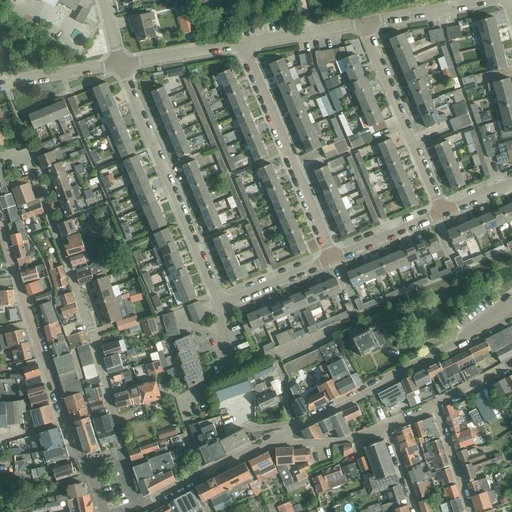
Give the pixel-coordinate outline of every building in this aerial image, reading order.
[(5,0),(10,2),(11,0),(45,0),(56,6),(58,2),(74,12),(81,0),(5,0)] [(75,20),(82,24),(90,12),(82,7),(75,20)] [(136,31),(139,42),(156,37),(152,21),(155,20),(153,13),(130,19),(131,26),(136,25),(138,31),(136,31)] [(478,21),(481,34),(497,30),(494,17),(478,21)] [(459,26),(453,27),(455,39),(462,38),(459,26)] [(455,39),(453,27),(446,28),(448,40),(455,39)] [(442,29),(435,30),(438,43),(444,41),(442,29)] [(438,43),(435,30),(428,31),(431,44),(438,43)] [(481,34),(484,47),(501,43),(497,30),(481,34)] [(408,32),(390,40),(394,51),(409,45),(406,40),(411,38),(408,32)] [(451,43),(454,51),(460,49),(457,41),(451,43)] [(484,47),(487,59),(504,55),(501,43),(484,47)] [(394,51),(399,62),(413,56),(409,45),(394,51)] [(441,47),(444,57),(449,55),(446,46),(441,47)] [(341,60),(342,60),(349,57),(345,47),(339,49),(341,60)] [(317,64),(324,63),(322,51),(315,53),(317,64)] [(311,53),(305,54),(307,66),(313,65),(311,53)] [(453,55),(456,64),(461,63),(458,53),(453,55)] [(307,66),(305,54),(299,55),(301,67),(307,66)] [(342,60),(346,72),(361,66),(356,54),(349,57),(342,60)] [(444,57),(448,68),(449,68),(453,66),(449,55),(444,57)] [(504,55),(487,59),(490,71),(507,67),(504,55)] [(399,62),(404,73),(418,67),(413,56),(399,62)] [(270,64),(275,76),(288,70),(283,58),(270,64)] [(427,63),(430,71),(442,66),(438,58),(427,63)] [(169,70),(170,76),(186,72),(185,65),(169,70)] [(428,76),(426,71),(423,65),(418,67),(404,73),(408,84),(422,78),(428,76)] [(346,72),(351,83),(365,77),(361,66),(346,72)] [(448,68),(451,79),(457,77),(453,66),(449,68),(448,68)] [(218,75),(223,86),(236,81),(231,70),(218,75)] [(275,76),(279,87),(293,81),(288,70),(275,76)] [(320,72),(324,81),(329,79),(325,70),(320,72)] [(311,74),(316,84),(321,82),(316,72),(311,74)] [(461,79),(463,85),(475,81),(473,75),(461,79)] [(413,95),(427,89),(427,90),(433,88),(430,81),(428,76),(422,78),(408,84),(413,95)] [(183,79),(188,90),(192,89),(187,77),(183,79)] [(351,83),(356,94),(370,88),(365,77),(351,83)] [(457,77),(451,79),(455,89),(460,88),(457,77)] [(279,87),(284,98),(298,92),(295,86),(300,84),(298,79),(293,81),(279,87)] [(329,79),(324,81),(328,91),(333,89),(329,79)] [(496,82),(488,84),(489,91),(495,89),(497,96),(511,91),(511,87),(510,79),(496,82)] [(223,86),(228,97),(241,91),(236,81),(223,86)] [(475,81),(463,85),(469,102),(477,99),(481,98),(475,81)] [(321,82),(316,84),(320,94),(325,92),(321,82)] [(342,85),(344,93),(353,91),(351,82),(342,85)] [(97,100),(112,94),(107,83),(93,89),(97,100)] [(195,85),(200,96),(204,94),(199,83),(195,85)] [(151,93),(156,104),(169,99),(164,87),(151,93)] [(356,94),(360,105),(374,99),(370,88),(356,94)] [(188,91),(192,101),(197,99),(192,89),(188,91)] [(413,95),(417,106),(432,101),(427,90),(427,89),(413,95)] [(228,97),(232,108),(245,102),(241,91),(228,97)] [(511,91),(497,96),(500,108),(511,104),(511,91)] [(284,98),(288,109),(302,103),(308,101),(306,96),(300,98),(298,92),(284,98)] [(330,94),(334,103),(338,101),(339,102),(346,98),(343,92),(336,95),(335,92),(330,94)] [(97,100),(102,112),(117,106),(112,94),(97,100)] [(200,96),(204,107),(209,105),(204,94),(200,96)] [(321,98),(325,107),(330,105),(326,96),(321,98)] [(72,110),(78,108),(73,97),(68,99),(72,110)] [(417,106),(422,118),(436,112),(434,105),(440,102),(438,98),(432,101),(417,106)] [(156,104),(161,114),(173,109),(169,99),(156,104)] [(192,101),(197,112),(201,110),(197,99),(192,101)] [(360,105),(365,116),(379,110),(374,99),(360,105)] [(64,101),(52,106),(58,120),(60,125),(72,121),(70,115),(64,101)] [(338,101),(334,103),(337,113),(342,111),(339,102),(338,101)] [(232,108),(237,119),(250,113),(245,102),(232,108)] [(288,109),(293,120),(307,114),(302,103),(288,109)] [(470,106),(473,114),(479,113),(475,104),(470,106)] [(511,104),(500,108),(503,120),(511,118),(511,104)] [(204,107),(209,118),(213,116),(209,105),(204,107)] [(330,105),(325,107),(329,116),(334,114),(330,105)] [(47,125),(58,120),(52,106),(41,111),(47,125)] [(107,123),(122,117),(117,106),(102,112),(97,114),(99,119),(104,117),(107,123)] [(78,108),(72,110),(75,116),(81,114),(78,108)] [(161,114),(165,125),(178,120),(173,109),(161,114)] [(197,112),(201,123),(206,121),(201,110),(197,112)] [(379,110),(365,116),(370,128),(384,122),(379,110)] [(35,130),(47,125),(41,111),(29,115),(35,130)] [(436,112),(422,118),(427,129),(447,121),(444,114),(438,117),(436,112)] [(237,119),(241,129),(254,124),(250,113),(237,119)] [(449,120),(451,126),(469,119),(467,113),(464,114),(449,120)] [(479,113),(473,114),(477,124),(482,123),(479,113)] [(293,120),(298,131),(311,126),(307,114),(293,120)] [(339,117),(342,125),(348,123),(344,114),(339,117)] [(209,118),(213,128),(218,126),(213,116),(209,118)] [(110,129),(112,135),(126,129),(122,117),(107,123),(107,124),(101,126),(104,132),(110,129)] [(511,118),(503,120),(498,122),(501,134),(511,131),(511,118)] [(469,119),(451,126),(454,133),(472,125),(469,119)] [(165,125),(170,136),(182,131),(178,120),(165,125)] [(201,123),(206,133),(210,132),(206,121),(201,123)] [(0,145),(5,144),(4,140),(9,138),(7,128),(4,122),(1,123),(0,123),(0,145)] [(348,138),(353,136),(348,123),(342,125),(348,138)] [(241,129),(246,140),(259,135),(254,124),(241,129)] [(298,131),(302,142),(316,136),(321,135),(316,124),(311,126),(298,131)] [(213,128),(218,139),(223,137),(218,126),(213,128)] [(335,129),(340,141),(344,139),(339,127),(335,129)] [(117,146),(117,147),(131,140),(126,129),(112,135),(107,137),(111,149),(117,146)] [(369,140),(383,135),(381,130),(372,134),(372,133),(367,135),(369,140)] [(478,141),(475,130),(470,132),(473,143),(478,141)] [(88,131),(82,133),(84,139),(91,137),(88,131)] [(170,136),(174,147),(187,142),(182,131),(170,136)] [(210,132),(206,133),(211,145),(215,143),(210,132)] [(67,134),(64,135),(67,141),(72,138),(70,133),(67,134)] [(360,133),(353,136),(348,138),(350,143),(362,138),(360,133)] [(246,140),(250,151),(263,145),(259,135),(246,140)] [(482,138),(483,144),(490,143),(496,142),(494,135),(482,138)] [(316,136),(302,142),(307,154),(326,146),(324,141),(319,144),(316,136)] [(73,148),(85,144),(82,137),(71,141),(73,148)] [(227,147),(223,137),(218,139),(222,150),(227,148),(227,147)] [(362,138),(350,143),(352,149),(364,144),(362,138)] [(332,144),(335,150),(346,145),(344,139),(340,141),(332,144)] [(41,145),(44,151),(55,146),(53,140),(41,145)] [(117,146),(111,149),(114,154),(119,152),(122,158),(136,152),(131,140),(117,147),(117,146)] [(378,145),(383,157),(396,151),(391,140),(378,145)] [(501,156),(497,157),(498,164),(511,160),(511,140),(506,142),(498,144),(501,156)] [(434,147),(439,158),(452,153),(447,141),(434,147)] [(482,153),(478,141),(473,143),(477,154),(482,153)] [(187,142),(174,147),(179,158),(192,153),(187,142)] [(490,143),(483,144),(488,158),(494,156),(490,143)] [(263,145),(250,151),(255,162),(268,157),(263,145)] [(346,145),(335,150),(337,155),(348,151),(346,145)] [(402,155),(409,153),(406,145),(399,148),(402,155)] [(232,159),(227,148),(222,150),(227,161),(232,159)] [(84,149),(70,155),(71,159),(85,153),(84,149)] [(214,153),(219,164),(224,162),(219,151),(214,153)] [(383,157),(388,168),(401,162),(396,151),(383,157)] [(43,170),(48,168),(57,165),(52,152),(38,157),(43,170)] [(355,155),(360,166),(365,164),(360,153),(355,155)] [(439,158),(443,169),(456,164),(452,153),(439,158)] [(481,165),(481,166),(486,165),(482,153),(477,154),(477,155),(481,165)] [(477,155),(472,156),(475,167),(481,165),(477,155)] [(124,161),(129,173),(142,167),(137,156),(124,161)] [(347,158),(352,170),(357,168),(352,156),(347,158)] [(232,159),(227,161),(232,172),(237,169),(232,159)] [(0,187),(0,188),(4,197),(11,194),(1,162),(0,162),(0,187)] [(183,167),(188,178),(200,172),(195,162),(183,167)] [(219,164),(223,175),(229,173),(224,162),(219,164)] [(388,168),(392,179),(405,173),(401,162),(388,168)] [(48,168),(53,180),(67,174),(62,163),(57,165),(48,168)] [(360,166),(365,178),(369,175),(365,164),(360,166)] [(443,169),(448,180),(461,175),(456,164),(443,169)] [(258,170),(263,181),(276,176),(271,165),(258,170)] [(481,166),(484,177),(489,175),(486,165),(481,166)] [(129,173),(133,185),(147,179),(142,167),(129,173)] [(315,172),(319,183),(333,178),(328,167),(315,172)] [(352,170),(356,181),(361,179),(357,168),(352,170)] [(107,175),(110,182),(117,178),(114,172),(107,175)] [(188,178),(192,189),(204,183),(200,172),(188,178)] [(223,175),(228,187),(233,184),(229,173),(223,175)] [(392,179),(396,189),(409,184),(405,173),(392,179)] [(53,180),(58,192),(71,187),(67,174),(53,180)] [(365,178),(369,188),(374,186),(369,175),(365,178)] [(461,175),(448,180),(452,190),(465,185),(461,175)] [(10,182),(19,206),(27,203),(35,200),(26,176),(10,182)] [(265,186),(267,192),(280,187),(276,176),(263,181),(259,183),(261,188),(265,186)] [(333,178),(319,183),(324,194),(337,189),(342,187),(337,176),(333,178)] [(234,180),(239,191),(245,189),(240,178),(234,180)] [(133,185),(138,196),(152,191),(147,179),(133,185)] [(356,181),(361,192),(366,190),(361,179),(356,181)] [(109,182),(104,184),(106,190),(112,187),(109,182)] [(192,189),(197,200),(209,195),(204,183),(192,189)] [(228,187),(233,197),(238,195),(233,184),(228,187)] [(396,189),(401,201),(414,195),(409,184),(396,189)] [(369,188),(373,198),(378,196),(374,186),(369,188)] [(58,192),(62,204),(76,199),(71,187),(58,192)] [(267,192),(272,203),(285,198),(280,187),(267,192)] [(239,191),(244,202),(248,200),(259,195),(258,191),(247,196),(245,189),(239,191)] [(324,194),(329,206),(342,200),(337,189),(324,194)] [(361,192),(366,203),(370,201),(366,190),(361,192)] [(138,196),(143,208),(157,202),(152,191),(138,196)] [(11,223),(15,222),(20,220),(11,194),(4,197),(0,198),(3,210),(9,208),(10,213),(8,213),(11,223)] [(197,200),(201,210),(213,205),(209,195),(197,200)] [(233,197),(238,209),(243,206),(238,195),(233,197)] [(414,195),(401,201),(406,211),(419,206),(414,195)] [(378,210),(383,208),(378,196),(373,198),(378,210)] [(272,203),(276,214),(289,209),(285,198),(272,203)] [(38,199),(35,200),(27,203),(32,217),(44,213),(41,203),(40,204),(38,199)] [(76,199),(62,204),(67,217),(81,212),(76,199)] [(244,202),(248,213),(253,211),(248,200),(244,202)] [(329,206),(333,217),(346,211),(342,200),(329,206)] [(366,203),(370,214),(375,212),(370,201),(366,203)] [(143,208),(148,219),(162,213),(157,202),(143,208)] [(27,203),(19,206),(24,220),(32,217),(27,203)] [(119,205),(113,207),(116,213),(122,210),(119,204),(119,205)] [(511,204),(503,208),(509,222),(511,221),(511,204)] [(201,210),(206,222),(218,216),(213,205),(201,210)] [(101,209),(105,218),(112,215),(108,206),(101,209)] [(243,206),(238,209),(242,218),(247,216),(243,206)] [(387,218),(383,208),(378,210),(382,220),(387,218)] [(503,208),(492,213),(498,227),(509,222),(503,208)] [(276,214),(281,225),(294,219),(289,209),(276,214)] [(248,213),(253,224),(257,222),(253,211),(248,213)] [(333,217),(338,228),(350,222),(346,211),(333,217)] [(375,212),(370,214),(374,224),(379,222),(375,212)] [(162,213),(148,219),(152,230),(166,225),(162,213)] [(492,213),(481,217),(487,231),(498,227),(492,213)] [(218,216),(206,222),(210,233),(223,227),(218,216)] [(481,217),(470,222),(475,236),(487,231),(481,217)] [(281,225),(285,236),(298,230),(294,219),(281,225)] [(11,236),(14,246),(22,244),(21,242),(24,241),(30,239),(24,231),(20,220),(15,222),(18,234),(11,236)] [(58,225),(63,238),(77,232),(72,220),(58,225)] [(253,224),(257,234),(262,232),(257,222),(253,224)] [(350,222),(338,228),(342,239),(355,233),(350,222)] [(470,222),(459,227),(465,241),(475,236),(470,222)] [(249,237),(253,235),(249,225),(245,226),(249,237)] [(129,227),(123,230),(125,236),(135,232),(133,226),(129,228),(129,227),(129,228),(129,227)] [(465,241),(459,227),(448,231),(455,251),(460,249),(458,244),(465,241)] [(154,234),(159,246),(173,240),(168,229),(154,234)] [(285,236),(290,246),(303,241),(298,230),(285,236)] [(65,244),(70,256),(83,251),(87,250),(82,238),(80,232),(68,236),(70,242),(65,244)] [(257,234),(262,245),(266,243),(262,232),(257,234)] [(214,240),(218,250),(230,245),(226,235),(214,240)] [(254,248),(258,246),(253,235),(249,237),(250,238),(242,241),(243,244),(251,241),(254,248)] [(436,236),(425,241),(431,255),(436,253),(439,259),(445,256),(436,236)] [(159,246),(153,249),(158,260),(178,252),(173,240),(159,246)] [(24,241),(21,242),(22,244),(14,246),(19,266),(32,262),(30,257),(39,254),(37,250),(35,251),(30,252),(28,246),(25,246),(24,241)] [(303,241),(290,246),(294,257),(307,252),(303,241)] [(425,241),(414,245),(423,266),(427,264),(424,258),(431,255),(425,241)] [(266,256),(271,254),(266,243),(262,245),(266,256)] [(218,250),(223,261),(235,256),(230,245),(218,250)] [(414,245),(403,250),(409,264),(415,262),(418,268),(423,266),(414,245)] [(258,259),(263,257),(258,246),(254,248),(258,259)] [(503,246),(494,249),(496,255),(505,251),(503,246)] [(496,255),(494,249),(485,253),(487,258),(496,255)] [(403,250),(392,255),(398,269),(409,264),(403,250)] [(83,251),(70,256),(73,266),(86,261),(86,259),(88,258),(87,256),(85,257),(83,251)] [(238,254),(241,261),(247,259),(244,251),(238,254)] [(166,263),(168,269),(182,263),(178,252),(158,260),(156,261),(159,266),(166,263)] [(266,256),(271,267),(275,265),(271,254),(266,256)] [(140,255),(135,258),(137,264),(143,261),(140,255)] [(392,255),(381,259),(387,273),(398,269),(392,255)] [(480,255),(472,259),(474,264),(482,260),(480,255)] [(223,261),(227,272),(240,267),(235,256),(223,261)] [(267,268),(263,257),(258,259),(263,270),(267,268)] [(474,264),(472,259),(463,263),(460,257),(455,259),(460,270),(474,264)] [(46,261),(56,289),(68,286),(66,279),(66,278),(62,266),(54,269),(51,259),(46,261)] [(381,259),(370,264),(376,278),(387,273),(381,259)] [(93,281),(100,278),(107,276),(104,268),(105,268),(103,261),(83,267),(85,271),(77,274),(81,284),(93,281)] [(447,269),(439,273),(441,278),(455,272),(450,261),(445,263),(447,269)] [(168,269),(161,272),(163,277),(164,277),(167,283),(168,283),(173,280),(187,275),(182,263),(168,269)] [(370,264),(359,269),(364,283),(376,278),(370,264)] [(40,272),(40,273),(46,271),(44,265),(21,272),(24,284),(39,280),(37,273),(40,272)] [(240,267),(227,272),(232,283),(244,278),(240,267)] [(364,283),(359,269),(347,274),(353,287),(364,283)] [(441,278),(439,273),(429,277),(431,282),(441,278)] [(168,283),(173,294),(192,286),(187,275),(173,280),(168,283)] [(107,276),(100,278),(93,281),(95,287),(91,288),(92,293),(96,292),(112,286),(109,276),(107,276)] [(153,284),(150,277),(150,278),(144,280),(146,286),(148,291),(155,289),(153,284)] [(425,278),(416,282),(419,287),(427,283),(425,278)] [(336,279),(325,283),(331,297),(342,292),(336,279)] [(40,286),(41,285),(40,282),(25,286),(28,297),(42,293),(40,286)] [(419,287),(416,282),(407,286),(409,291),(419,287)] [(117,295),(125,294),(124,283),(115,284),(117,295)] [(325,283),(314,288),(320,302),(331,297),(325,283)] [(96,304),(100,303),(100,302),(116,297),(112,286),(96,292),(98,298),(94,299),(96,304)] [(192,286),(173,294),(177,306),(197,298),(192,286)] [(314,288),(303,293),(311,312),(322,307),(320,302),(314,288)] [(403,288),(394,291),(397,296),(405,293),(403,288)] [(1,292),(0,292),(0,291),(0,306),(14,305),(13,290),(1,292)] [(397,296),(394,291),(385,295),(387,300),(397,296)] [(35,297),(37,303),(52,299),(50,293),(35,297)] [(54,306),(56,311),(63,308),(75,303),(76,303),(72,293),(60,298),(62,304),(54,306)] [(303,293),(292,297),(298,311),(305,308),(306,311),(304,312),(310,327),(307,328),(308,332),(318,328),(316,324),(311,312),(303,293)] [(100,315),(104,313),(112,310),(120,308),(124,306),(122,300),(130,298),(129,294),(116,298),(116,297),(100,302),(100,303),(102,309),(98,310),(100,315)] [(292,297),(281,302),(287,316),(293,313),(295,319),(300,317),(297,311),(298,311),(292,297)] [(380,297),(372,301),(374,306),(382,302),(380,297)] [(374,306),(372,301),(362,305),(359,299),(354,301),(359,312),(374,306)] [(159,300),(153,303),(158,313),(164,311),(159,300)] [(187,306),(190,312),(201,307),(199,301),(187,306)] [(281,302),(270,307),(275,320),(287,316),(281,302)] [(347,311),(338,315),(340,320),(355,313),(350,302),(344,305),(347,311)] [(44,327),(44,328),(54,325),(52,319),(54,318),(50,303),(38,307),(46,326),(44,327)] [(63,308),(56,311),(60,323),(66,321),(65,318),(78,313),(75,303),(63,308)] [(190,312),(192,318),(204,313),(201,307),(190,312)] [(270,307),(259,311),(265,325),(275,320),(270,307)] [(123,319),(120,308),(112,310),(104,313),(106,319),(102,321),(103,325),(116,321),(123,319)] [(162,314),(164,320),(175,317),(174,311),(162,314)] [(265,325),(259,311),(247,316),(248,317),(241,320),(246,333),(265,325)] [(204,313),(192,318),(195,324),(206,319),(204,313)] [(123,319),(116,321),(119,330),(129,326),(139,323),(137,314),(136,314),(129,317),(127,318),(123,319)] [(340,320),(338,315),(329,319),(331,323),(340,320)] [(164,320),(166,326),(177,323),(175,317),(164,320)] [(149,320),(141,322),(146,337),(158,333),(156,326),(152,327),(149,320)] [(54,325),(44,328),(50,345),(54,344),(53,341),(57,340),(58,343),(64,341),(58,323),(56,324),(54,325)] [(140,323),(132,326),(135,332),(143,329),(140,323)] [(166,326),(167,332),(179,328),(177,323),(166,326)] [(64,328),(67,338),(78,334),(76,328),(71,330),(70,326),(64,328)] [(179,328),(167,332),(169,337),(180,334),(179,328)] [(296,337),(294,333),(291,328),(286,331),(291,341),(296,337)] [(489,341),(469,350),(476,364),(484,360),(481,355),(490,350),(492,353),(494,352),(501,363),(511,357),(511,334),(509,328),(488,338),(489,341)] [(294,333),(296,337),(305,334),(303,329),(294,333)] [(367,353),(385,344),(378,331),(372,334),(370,329),(362,333),(362,331),(357,334),(355,329),(348,333),(360,358),(367,354),(367,353)] [(24,343),(21,330),(0,335),(0,342),(2,349),(16,346),(15,345),(24,343)] [(286,331),(281,333),(285,343),(291,341),(286,331)] [(72,350),(77,348),(88,344),(84,332),(78,334),(67,338),(68,338),(72,350)] [(285,343),(281,333),(275,335),(280,346),(285,343)] [(174,340),(179,352),(194,346),(196,345),(191,334),(174,340)] [(102,346),(106,357),(128,351),(125,340),(124,339),(102,346)] [(324,360),(333,379),(341,395),(356,388),(355,386),(361,383),(347,353),(343,355),(336,340),(319,348),(319,349),(324,360)] [(54,344),(50,345),(54,359),(63,356),(70,354),(69,353),(68,351),(64,341),(58,343),(54,344)] [(15,345),(16,346),(17,350),(12,351),(15,363),(31,359),(27,342),(24,343),(15,345)] [(262,346),(264,351),(274,347),(272,342),(262,346)] [(77,348),(78,354),(90,351),(88,344),(77,348)] [(178,353),(182,364),(197,358),(199,358),(194,346),(179,352),(178,353)] [(106,358),(104,359),(106,364),(106,366),(108,371),(109,374),(109,373),(115,372),(121,370),(124,369),(123,367),(131,365),(128,355),(134,353),(132,349),(128,351),(106,357),(106,358)] [(319,362),(324,360),(319,349),(314,351),(319,362)] [(157,352),(160,359),(163,368),(167,367),(163,350),(157,352)] [(469,350),(440,364),(444,373),(446,377),(461,370),(462,372),(475,366),(476,365),(476,364),(469,350)] [(78,354),(80,361),(92,358),(90,351),(78,354)] [(313,365),(319,362),(314,351),(308,354),(313,365)] [(63,356),(54,359),(60,375),(76,370),(70,354),(63,356)] [(308,367),(313,365),(308,354),(303,356),(308,367)] [(302,370),(308,367),(303,356),(297,359),(302,370)] [(80,361),(82,367),(94,364),(92,358),(80,361)] [(180,365),(185,377),(199,370),(202,370),(197,358),(182,364),(180,365)] [(21,381),(25,379),(31,378),(41,375),(38,364),(36,359),(26,362),(28,368),(23,369),(24,374),(10,375),(10,379),(18,380),(21,381)] [(163,372),(162,368),(163,368),(160,359),(160,362),(146,366),(149,377),(163,372)] [(297,372),(302,370),(297,359),(292,361),(297,372)] [(298,374),(297,372),(292,361),(283,365),(289,378),(298,374)] [(275,371),(272,362),(270,363),(252,371),(255,380),(275,371)] [(440,396),(467,382),(461,372),(447,379),(446,377),(444,373),(440,364),(439,363),(427,369),(431,379),(439,394),(440,396)] [(82,367),(84,374),(96,371),(94,364),(82,367)] [(463,372),(468,381),(480,375),(475,366),(463,372)] [(427,369),(412,376),(417,388),(430,381),(430,380),(431,379),(427,369)] [(60,375),(67,398),(82,394),(82,396),(84,395),(76,370),(60,375)] [(199,370),(185,377),(183,377),(187,388),(204,382),(199,370)] [(84,374),(86,381),(88,380),(98,378),(96,371),(84,374)] [(220,401),(254,390),(254,386),(256,385),(252,374),(215,386),(220,401)] [(28,393),(30,398),(46,393),(41,375),(31,378),(25,379),(28,389),(20,391),(21,396),(28,393)] [(417,388),(412,376),(402,381),(403,383),(380,395),(384,403),(387,409),(407,398),(411,407),(435,396),(430,385),(418,391),(417,388)] [(88,380),(90,386),(91,386),(100,382),(99,377),(98,378),(88,380)] [(317,387),(320,393),(324,391),(330,401),(341,395),(333,379),(317,387)] [(496,384),(494,385),(496,388),(501,398),(507,395),(511,404),(511,392),(505,379),(496,384)] [(156,381),(139,386),(144,404),(161,399),(156,381)] [(254,386),(254,390),(254,392),(262,409),(278,402),(271,386),(267,388),(264,382),(256,385),(254,386)] [(127,389),(127,390),(132,405),(139,403),(140,405),(144,404),(139,386),(139,385),(127,389)] [(90,386),(85,387),(91,411),(103,407),(101,401),(104,400),(101,387),(92,390),(91,386),(90,386)] [(309,412),(304,401),(302,397),(300,398),(296,389),(291,392),(296,401),(291,404),(298,418),(309,412)] [(132,405),(127,390),(114,394),(118,409),(132,405)] [(324,391),(320,393),(304,401),(309,412),(330,401),(324,391)] [(496,418),(496,417),(482,391),(471,398),(485,424),(496,418)] [(28,411),(31,410),(50,404),(46,393),(30,398),(32,405),(29,406),(29,404),(27,404),(25,400),(28,411)] [(72,413),(87,409),(82,396),(82,394),(67,398),(65,399),(70,414),(72,413)] [(22,413),(28,411),(25,400),(20,401),(22,413)] [(12,425),(10,402),(5,402),(5,401),(0,401),(0,427),(7,427),(7,425),(12,425)] [(10,402),(12,425),(23,424),(22,413),(20,401),(10,402)] [(55,421),(50,404),(31,410),(33,416),(30,417),(31,419),(29,419),(30,424),(34,423),(36,427),(55,421)] [(357,405),(342,412),(346,422),(361,414),(357,405)] [(442,408),(452,436),(472,429),(470,425),(467,426),(466,423),(458,425),(456,419),(460,418),(457,409),(453,410),(452,408),(451,405),(442,408)] [(87,409),(72,413),(85,454),(99,449),(87,409)] [(470,415),(477,428),(480,427),(484,424),(477,411),(470,415)] [(329,418),(328,418),(334,429),(338,438),(343,438),(352,435),(351,434),(350,431),(346,422),(342,412),(341,412),(337,414),(329,418)] [(94,420),(98,435),(113,430),(111,423),(110,424),(108,416),(94,420)] [(214,461),(227,454),(226,454),(221,440),(213,424),(220,421),(219,417),(198,422),(203,434),(213,461),(214,461)] [(433,417),(414,425),(415,427),(420,444),(425,443),(424,441),(423,438),(432,434),(434,440),(439,438),(433,417)] [(302,431),(300,432),(302,436),(303,438),(303,439),(305,439),(311,439),(317,439),(326,438),(329,438),(326,433),(334,429),(328,418),(320,422),(313,425),(307,429),(302,431)] [(197,448),(204,466),(213,461),(203,434),(198,422),(189,425),(193,437),(197,448)] [(41,447),(42,449),(43,452),(64,445),(59,427),(38,433),(40,440),(32,443),(33,448),(36,447),(37,449),(41,447)] [(395,433),(401,450),(415,445),(410,430),(412,429),(411,427),(395,433)] [(482,433),(480,427),(477,428),(474,429),(474,428),(472,429),(452,436),(456,450),(474,444),(472,438),(476,436),(476,434),(482,433)] [(243,429),(221,440),(226,454),(249,442),(243,429)] [(113,430),(98,435),(100,444),(110,442),(110,443),(112,443),(113,446),(118,445),(114,430),(113,430)] [(166,437),(164,431),(158,433),(160,439),(166,437)] [(370,495),(386,490),(400,485),(396,473),(396,472),(395,473),(393,467),(394,467),(393,466),(391,461),(392,461),(391,460),(389,454),(389,453),(387,448),(387,447),(386,447),(384,442),(385,441),(384,440),(383,441),(384,441),(378,443),(376,443),(377,444),(372,445),(371,445),(371,446),(366,448),(365,448),(364,448),(365,449),(367,454),(367,455),(369,461),(369,462),(370,462),(372,467),(371,467),(372,468),(374,472),(363,476),(370,495)] [(445,453),(440,440),(429,444),(426,445),(429,452),(423,454),(425,460),(428,459),(431,458),(445,453)] [(157,457),(166,453),(165,448),(159,449),(157,443),(140,448),(129,452),(132,461),(143,458),(143,455),(155,451),(157,457)] [(334,445),(335,461),(352,452),(352,444),(344,445),(334,445)] [(43,452),(42,449),(31,453),(32,456),(33,456),(34,459),(45,456),(48,464),(68,457),(64,445),(43,452)] [(415,445),(401,450),(407,467),(419,462),(420,465),(422,464),(419,457),(414,459),(412,452),(417,450),(415,445)] [(0,457),(14,456),(25,454),(27,454),(21,454),(20,448),(1,451),(1,447),(0,446),(0,457)] [(293,462),(309,461),(308,450),(293,451),(293,448),(276,449),(277,466),(285,488),(294,484),(289,471),(285,472),(285,470),(286,469),(285,466),(294,465),(293,462)] [(457,453),(462,467),(486,459),(484,452),(479,454),(476,449),(469,451),(470,452),(467,453),(466,450),(457,453)] [(133,468),(138,482),(154,476),(159,474),(164,472),(175,466),(170,452),(148,460),(149,462),(133,468)] [(250,463),(258,479),(259,482),(278,473),(268,453),(250,463)] [(449,466),(445,453),(431,458),(428,459),(425,460),(427,464),(432,462),(432,463),(433,467),(436,466),(437,470),(449,466)] [(486,459),(462,467),(466,480),(476,477),(473,469),(496,461),(495,456),(486,459)] [(357,459),(362,472),(370,469),(365,457),(357,459)] [(27,470),(26,462),(18,463),(19,471),(27,470)] [(37,467),(38,471),(39,476),(54,472),(56,480),(74,475),(74,474),(76,470),(75,468),(72,467),(71,462),(57,466),(57,464),(49,466),(37,467)] [(294,472),(299,481),(308,477),(306,472),(311,470),(308,463),(298,467),(299,470),(294,472)] [(242,491),(248,488),(245,482),(252,478),(246,464),(215,479),(215,478),(209,481),(209,482),(196,489),(203,502),(224,492),(227,498),(232,496),(231,494),(241,489),(242,491)] [(342,468),(346,480),(358,476),(354,464),(342,468)] [(322,472),(323,474),(312,478),(317,493),(345,483),(339,466),(322,472)] [(408,470),(413,485),(422,482),(428,480),(431,479),(429,472),(423,475),(420,466),(408,470)] [(431,474),(432,479),(436,477),(438,481),(441,480),(443,485),(454,481),(449,468),(435,473),(431,474)] [(154,476),(138,482),(143,495),(146,496),(176,480),(171,471),(165,475),(164,472),(159,474),(154,476)] [(50,502),(66,499),(87,495),(85,490),(86,488),(85,485),(84,485),(82,482),(79,483),(76,478),(63,480),(64,486),(66,486),(66,493),(49,496),(50,502)] [(477,481),(468,484),(473,498),(491,491),(487,478),(477,481)] [(259,482),(258,479),(249,484),(256,497),(262,494),(258,486),(261,484),(259,482)] [(422,482),(413,485),(418,499),(429,495),(428,493),(429,492),(428,488),(430,487),(428,480),(422,482)] [(400,485),(386,490),(391,503),(405,498),(400,485)] [(443,496),(445,503),(459,499),(455,486),(444,490),(444,492),(443,492),(445,496),(443,496)] [(493,503),(492,500),(497,499),(494,490),(491,491),(473,498),(472,498),(477,511),(489,507),(488,505),(493,503)] [(174,500),(175,502),(179,511),(192,511),(201,508),(192,491),(174,500)] [(91,511),(91,509),(92,509),(91,502),(90,503),(88,495),(87,495),(66,499),(67,507),(71,506),(72,511),(91,511)] [(419,502),(422,511),(436,511),(442,510),(441,505),(440,505),(440,503),(436,504),(435,502),(430,504),(428,499),(419,502)] [(443,511),(449,511),(453,509),(453,511),(461,511),(463,511),(459,499),(445,503),(441,505),(442,510),(443,511)] [(179,511),(175,502),(154,511),(179,511)] [(368,508),(369,511),(381,511),(384,511),(381,503),(368,508)]
